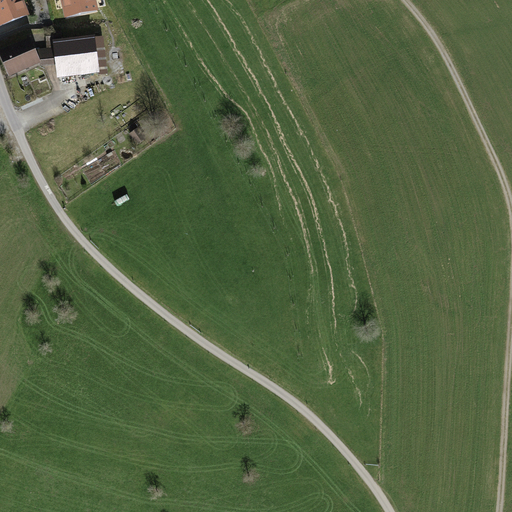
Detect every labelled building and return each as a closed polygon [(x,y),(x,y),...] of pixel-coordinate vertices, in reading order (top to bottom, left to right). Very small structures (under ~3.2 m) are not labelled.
[(21,0),(0,0),(0,26),(27,16),(21,0)] [(93,0),(62,0),(67,17),(96,11),(93,0)] [(47,33),(47,40),(62,40),(61,32),(47,33)] [(94,38),(54,42),(55,49),(41,50),(42,61),(43,65),(57,65),(58,72),(71,70),(71,66),(97,63),(94,38)] [(30,41),(1,54),(9,73),(39,60),(34,50),(36,49),(33,41),(31,42),(30,41)] [(138,130),(132,134),(138,143),(144,138),(138,130)]
